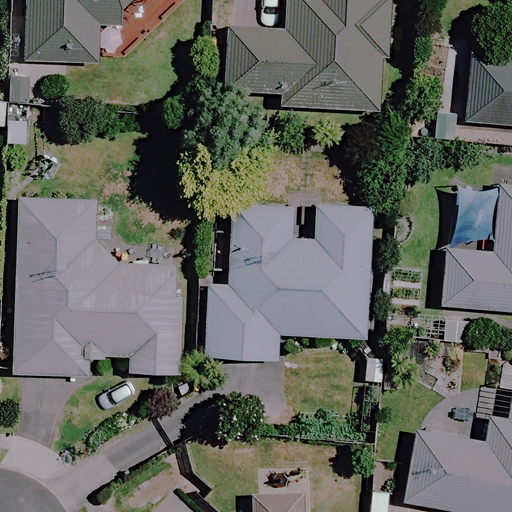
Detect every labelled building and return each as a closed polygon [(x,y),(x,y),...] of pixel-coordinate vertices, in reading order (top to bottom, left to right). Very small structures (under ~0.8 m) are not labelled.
[(19,0),(18,63),(91,65),(92,28),(116,29),(116,0),(19,0)] [(221,94),(273,94),(273,111),(347,111),(346,93),(382,93),(381,0),(249,0),(249,25),(221,25),(221,94)] [(511,61),(467,58),(461,126),(511,130),(511,61)] [(450,193),(446,239),(445,248),(437,247),(432,309),(511,315),(511,189),(487,187),(487,196),(450,193)] [(92,203),(7,196),(0,291),(0,379),(82,386),(84,359),(113,361),(112,375),(176,380),(185,255),(143,252),(145,225),(91,221),(92,203)] [(369,210),(336,208),(226,201),(223,257),(204,256),(202,282),(197,360),(277,365),(279,337),(361,342),(369,210)] [(418,511),(419,509),(436,511),(511,511),(511,391),(470,384),(460,443),(409,434),(399,493),(368,488),(363,511),(418,511)] [(295,511),(295,492),(223,495),(223,511),(295,511)]
